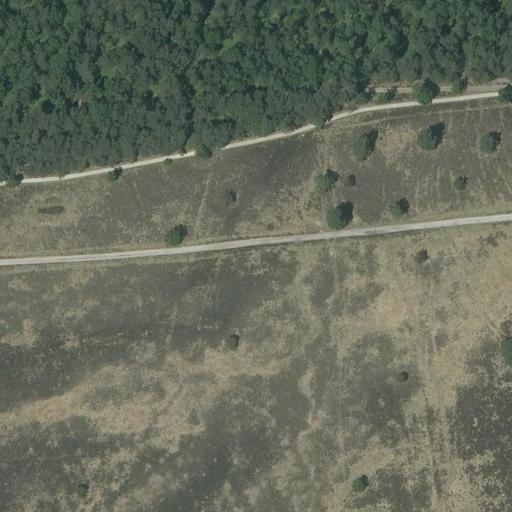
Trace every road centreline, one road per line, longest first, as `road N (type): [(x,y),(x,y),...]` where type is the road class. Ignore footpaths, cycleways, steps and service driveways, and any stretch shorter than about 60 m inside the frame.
road 1 (track): [(511,216),(0,263)]
road 2 (track): [(0,115),(511,87)]
